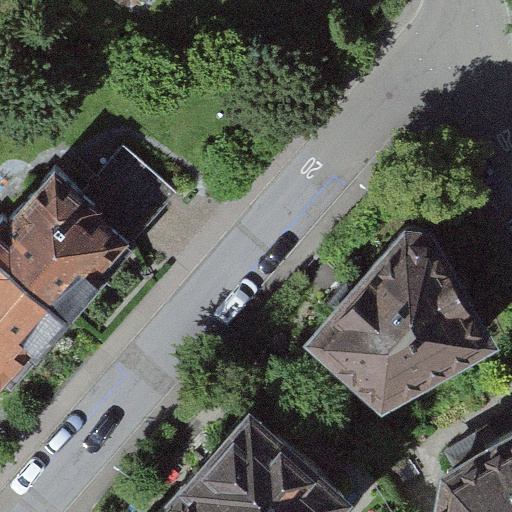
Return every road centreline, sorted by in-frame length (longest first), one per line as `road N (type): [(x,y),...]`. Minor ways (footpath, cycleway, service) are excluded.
road 1 (residential): [(22,511),(415,57),(467,27)]
road 2 (residential): [(511,169),(467,27)]
